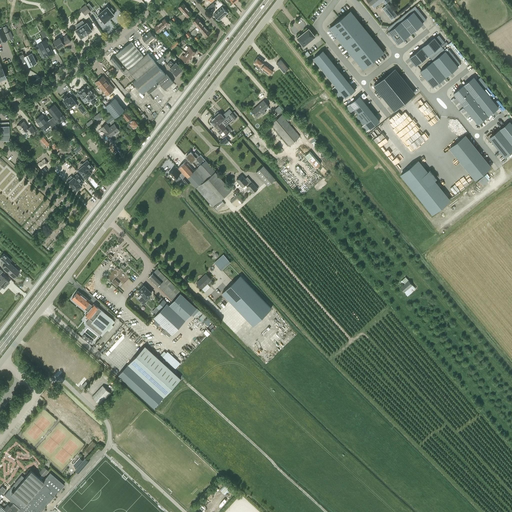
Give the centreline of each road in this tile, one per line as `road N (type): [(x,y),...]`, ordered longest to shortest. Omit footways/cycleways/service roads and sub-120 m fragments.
road 1 (unclassified): [(0,363),(279,0)]
road 2 (secondary): [(0,345),(266,0)]
road 3 (unclassified): [(0,330),(253,0)]
road 4 (track): [(501,167),(500,180),(436,228),(266,17)]
road 5 (track): [(327,511),(67,273)]
road 6 (tertiary): [(0,104),(76,68),(163,0)]
road 7 (unknown): [(213,85),(273,156),(300,141)]
